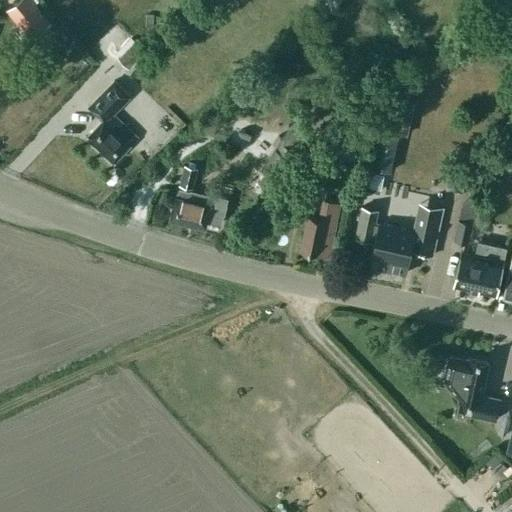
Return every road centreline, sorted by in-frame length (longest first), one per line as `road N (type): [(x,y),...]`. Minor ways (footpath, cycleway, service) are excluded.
road 1 (unclassified): [(511,327),(264,276),(0,192)]
road 2 (track): [(0,407),(298,283)]
